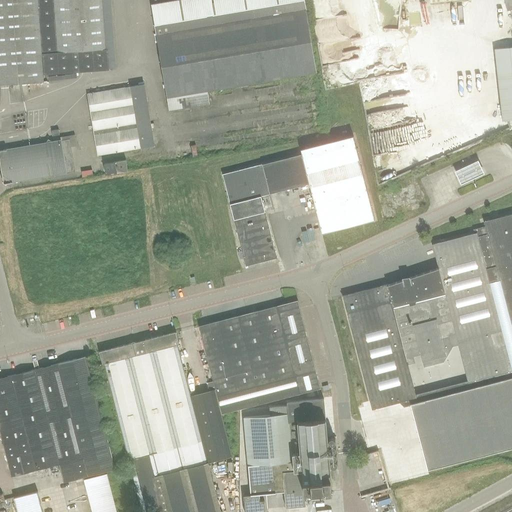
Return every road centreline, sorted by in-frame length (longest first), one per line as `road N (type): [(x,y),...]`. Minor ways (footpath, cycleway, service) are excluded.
road 1 (tertiary): [(317,273),(19,349)]
road 2 (unclassified): [(352,509),(347,395),(317,273)]
road 3 (unknown): [(481,27),(487,90),(467,118),(432,113),(419,88),(423,42),(443,33)]
road 4 (tertiary): [(511,183),(317,273)]
